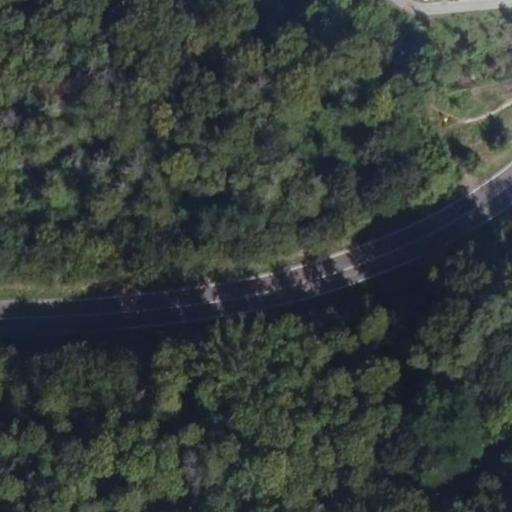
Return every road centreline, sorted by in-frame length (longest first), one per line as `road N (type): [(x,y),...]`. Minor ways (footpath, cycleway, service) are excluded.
road 1 (primary): [(402,254),(108,319),(0,325)]
road 2 (track): [(280,0),(374,69),(489,197)]
road 3 (primary): [(511,178),(402,254)]
road 4 (primary): [(402,254),(511,204)]
